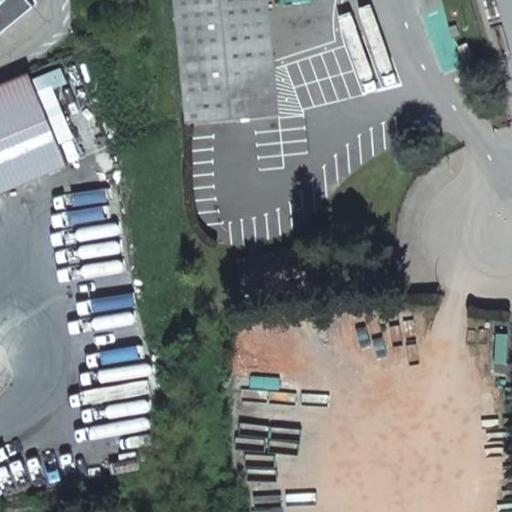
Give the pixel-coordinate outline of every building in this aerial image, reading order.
[(0,0),(0,31),(33,5),(28,0),(0,0)] [(174,0),(187,121),(279,113),(268,0),(174,0)] [(27,72),(0,83),(0,191),(66,163),(48,122),(35,92),(27,72)] [(62,115),(49,86),(35,92),(48,122),(62,115)] [(386,264),(397,264),(397,250),(386,250),(386,264)]
